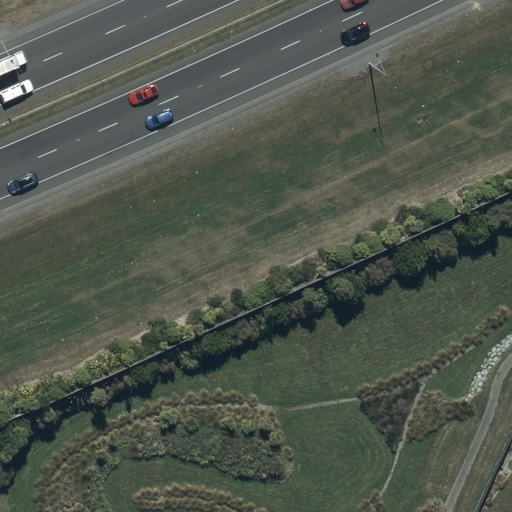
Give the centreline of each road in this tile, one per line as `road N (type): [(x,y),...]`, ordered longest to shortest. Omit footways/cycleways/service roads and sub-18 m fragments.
road 1 (motorway): [(387,0),(0,174)]
road 2 (motorway): [(0,79),(180,0)]
